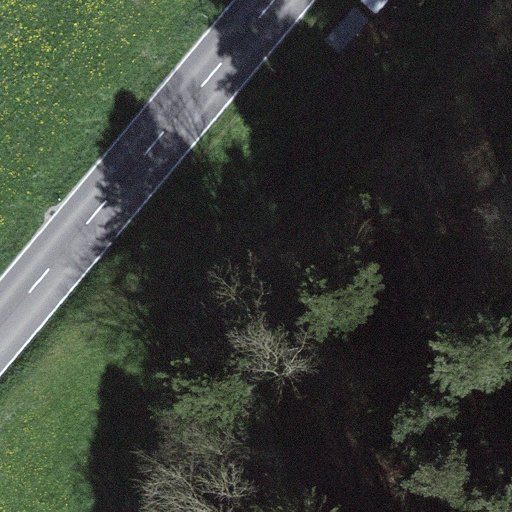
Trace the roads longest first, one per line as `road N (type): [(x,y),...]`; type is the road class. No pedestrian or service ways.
road 1 (track): [(169,355),(228,306),(409,105),(480,0)]
road 2 (secondary): [(0,330),(274,0)]
road 3 (track): [(486,511),(449,404),(442,349),(489,169),(511,124)]
